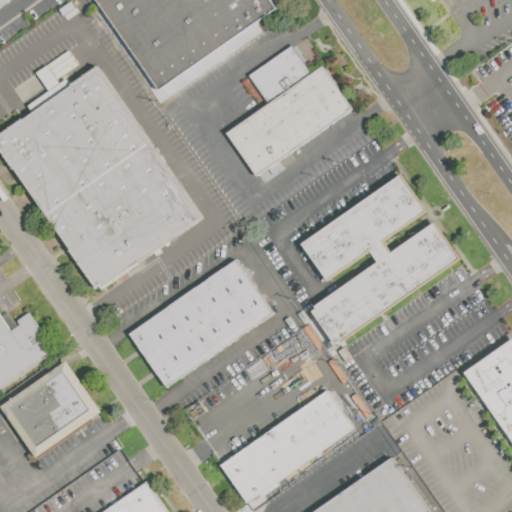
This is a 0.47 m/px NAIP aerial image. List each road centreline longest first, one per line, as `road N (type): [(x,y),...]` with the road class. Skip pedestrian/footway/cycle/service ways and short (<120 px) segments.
road 1 (residential): [(0,202),(213,511)]
road 2 (tertiary): [(325,0),(501,253)]
road 3 (tertiary): [(511,183),(384,0)]
